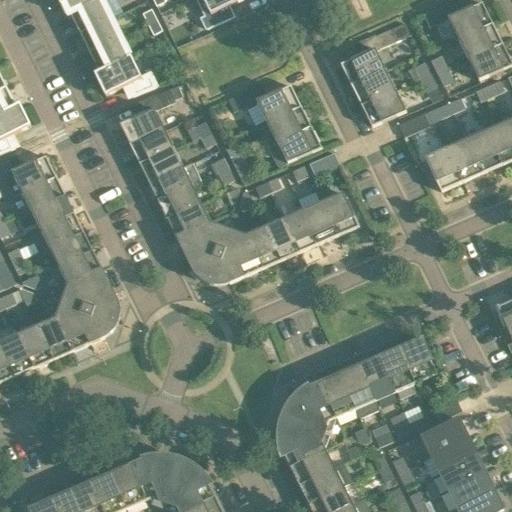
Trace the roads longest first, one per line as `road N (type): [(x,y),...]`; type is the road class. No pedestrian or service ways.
road 1 (residential): [(0,11),(144,307),(170,321)]
road 2 (residential): [(170,321),(178,295),(35,0)]
road 3 (residential): [(419,247),(374,155),(349,139),(282,0)]
road 4 (residential): [(185,349),(419,247)]
road 5 (residential): [(449,306),(280,378)]
road 6 (residential): [(0,429),(90,390),(166,411)]
road 7 (residential): [(267,511),(229,436),(166,411)]
road 8 (residential): [(511,433),(449,306)]
